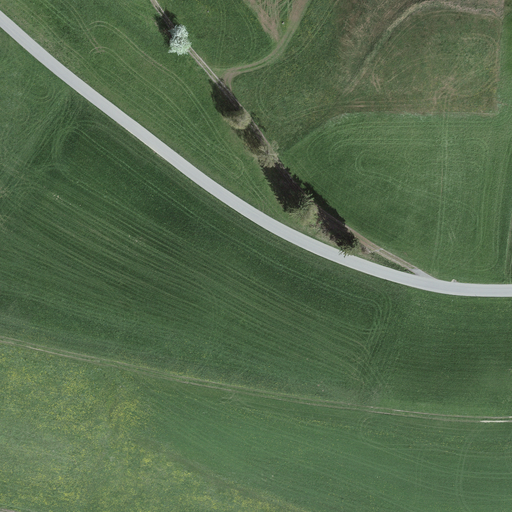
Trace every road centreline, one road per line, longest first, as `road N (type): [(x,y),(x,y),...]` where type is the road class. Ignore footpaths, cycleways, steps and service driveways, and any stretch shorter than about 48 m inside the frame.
road 1 (tertiary): [(0,19),(260,219),(425,284),(511,290)]
road 2 (track): [(511,419),(276,397),(0,338)]
road 3 (track): [(151,0),(313,207),(440,287)]
